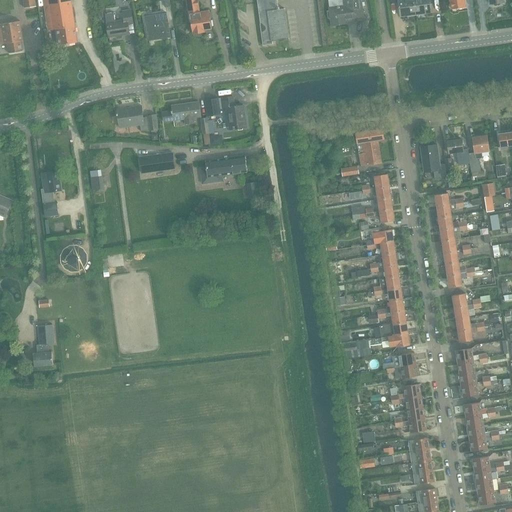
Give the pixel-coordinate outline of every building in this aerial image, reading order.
[(73,0),(45,0),(49,29),(59,27),(61,43),(79,41),(73,0)] [(202,31),(212,29),(209,11),(200,12),(198,0),(186,0),(190,23),(191,23),(193,35),(202,33),(202,31)] [(257,0),(263,45),(273,43),(272,41),(289,38),(285,8),(280,9),(279,7),(278,7),(277,0),(257,0)] [(328,11),(328,18),(331,18),(332,26),(347,24),(347,21),(364,19),(362,1),(370,0),(330,0),(329,0),(330,11),(328,11)] [(416,14),(414,0),(397,0),(400,16),(416,14)] [(430,0),(414,0),(416,14),(432,12),(430,0)] [(450,0),(452,9),(465,7),(464,0),(450,0)] [(105,14),(107,23),(109,37),(130,34),(128,24),(133,24),(131,10),(123,11),(124,20),(115,21),(114,12),(105,14)] [(145,16),(149,41),(170,38),(167,13),(145,16)] [(20,21),(0,23),(0,44),(7,43),(8,48),(8,53),(23,51),(21,41),(23,41),(20,21)] [(222,99),(223,109),(227,108),(229,123),(233,122),(233,129),(247,127),(244,105),(235,107),(234,97),(222,99)] [(220,113),(218,99),(205,100),(207,115),(220,113)] [(172,105),(172,110),(163,112),(165,122),(185,119),(186,124),(189,123),(195,122),(194,117),(201,117),(199,101),(172,105)] [(117,108),(120,125),(129,124),(129,126),(140,125),(141,131),(158,129),(156,114),(144,116),(142,105),(117,108)] [(203,134),(204,145),(210,144),(209,133),(210,133),(209,129),(207,117),(200,118),(202,134),(203,134)] [(355,126),(337,129),(338,133),(345,132),(346,137),(353,136),(352,131),(356,130),(355,126)] [(382,128),(356,133),(359,154),(365,153),(367,165),(381,162),(378,139),(384,138),(382,128)] [(511,131),(499,133),(501,146),(511,144),(511,131)] [(475,152),(469,152),(472,176),(484,175),(484,170),(481,171),(480,157),(482,157),(482,151),(489,150),(487,135),(473,137),(475,152)] [(220,136),(211,136),(211,145),(220,144),(220,136)] [(463,150),(462,138),(447,140),(448,153),(457,151),(458,157),(464,156),(463,150)] [(445,158),(445,163),(439,164),(436,143),(421,146),(424,171),(434,170),(435,178),(447,176),(446,171),(453,170),(452,158),(445,158)] [(140,156),(142,172),(175,168),(173,152),(140,156)] [(206,160),(206,167),(201,168),(203,183),(223,180),(223,174),(248,171),(246,155),(206,160)] [(496,174),(496,177),(506,175),(506,172),(505,165),(495,166),(496,174)] [(357,166),(340,169),(341,176),(358,174),(357,166)] [(44,189),(42,189),(45,215),(58,214),(56,200),(52,201),(50,191),(61,189),(59,171),(42,173),(44,189)] [(376,187),(389,184),(387,173),(374,175),(376,187)] [(104,189),(102,176),(90,178),(92,190),(104,189)] [(483,183),(484,195),(496,194),(494,181),(483,183)] [(377,192),(378,198),(391,196),(389,184),(376,187),(376,188),(370,189),(370,188),(362,189),(363,194),(377,192)] [(362,191),(349,192),(350,199),(362,197),(362,191)] [(435,194),(437,207),(449,204),(448,192),(435,194)] [(0,212),(5,215),(11,201),(0,196),(0,212)] [(378,198),(380,210),(393,209),(391,196),(378,198)] [(437,207),(439,218),(452,216),(450,209),(456,208),(456,207),(464,206),(464,201),(456,203),(449,204),(437,207)] [(493,203),(486,204),(487,212),(494,211),(493,203)] [(373,211),(366,213),(352,215),(352,219),(355,220),(357,218),(381,215),(382,222),(395,220),(393,209),(380,210),(373,211)] [(439,218),(441,230),(453,227),(452,216),(439,218)] [(366,221),(359,222),(360,230),(367,229),(366,221)] [(441,230),(442,241),(455,240),(454,232),(460,231),(460,230),(468,229),(467,225),(459,226),(453,227),(441,230)] [(392,228),(373,231),(374,240),(375,244),(381,243),(394,241),(392,228)] [(442,241),(444,252),(457,250),(455,240),(442,241)] [(383,254),(396,252),(394,241),(381,243),(375,244),(367,245),(367,249),(382,247),(383,254)] [(471,253),(470,244),(462,245),(463,254),(471,253)] [(66,256),(66,257),(66,259),(66,260),(66,261),(67,262),(68,263),(69,264),(70,264),(71,265),(72,265),(73,265),(74,266),(76,265),(77,265),(78,264),(79,264),(80,263),(80,262),(81,262),(81,261),(82,260),(82,258),(82,256),(81,254),(81,253),(80,252),(79,251),(78,250),(77,250),(76,250),(75,249),(74,249),(73,249),(70,250),(68,252),(66,254),(66,255),(66,256)] [(444,252),(446,264),(459,262),(457,250),(444,252)] [(385,266),(398,264),(396,252),(383,254),(384,261),(370,264),(370,265),(370,268),(370,269),(378,267),(385,266)] [(446,264),(448,276),(481,272),(481,271),(474,272),(466,273),(460,274),(459,262),(446,264)] [(386,278),(399,276),(398,264),(385,266),(386,278)] [(481,272),(448,276),(449,287),(462,285),(461,278),(482,275),(481,272)] [(374,291),(401,287),(399,276),(386,278),(387,284),(373,287),(374,291)] [(390,301),(403,299),(401,287),(374,291),(375,295),(389,293),(390,301)] [(452,294),(454,307),(467,305),(465,292),(452,294)] [(344,297),(334,298),(335,306),(345,305),(344,297)] [(39,300),(40,308),(50,307),(49,299),(39,300)] [(378,314),(405,311),(403,299),(390,301),(391,307),(377,310),(377,314),(378,314)] [(454,307),(456,318),(469,316),(468,309),(481,307),(481,303),(473,304),(467,305),(454,307)] [(405,311),(378,314),(378,320),(384,319),(384,324),(393,323),(394,324),(407,322),(405,311)] [(499,321),(498,313),(490,314),(492,322),(499,321)] [(378,314),(361,317),(362,325),(379,323),(378,320),(378,314)] [(456,318),(458,330),(471,328),(469,316),(456,318)] [(407,322),(394,324),(395,334),(408,333),(407,322)] [(37,352),(33,353),(34,366),(53,364),(52,351),(49,351),(48,343),(54,343),(52,324),(38,325),(39,344),(36,344),(37,352)] [(471,328),(458,330),(460,341),(473,339),(471,328)] [(348,330),(339,331),(340,342),(349,340),(348,330)] [(408,333),(381,337),(382,341),(389,340),(390,346),(397,345),(397,346),(410,344),(408,333)] [(369,340),(370,346),(382,344),(381,337),(369,339),(369,340)] [(356,342),(342,344),(343,351),(344,359),(358,357),(372,355),(370,346),(369,340),(356,342)] [(455,350),(457,362),(487,356),(486,353),(473,355),(471,348),(455,350)] [(400,362),(400,366),(416,364),(415,352),(398,354),(400,362)] [(457,362),(459,373),(475,370),(473,360),(479,359),(480,363),(488,362),(487,356),(457,362)] [(394,367),(387,369),(387,372),(395,371),(396,378),(402,377),(402,378),(418,375),(416,364),(400,366),(394,367)] [(459,373),(461,385),(477,381),(475,370),(459,373)] [(477,381),(461,385),(463,396),(479,393),(477,381)] [(391,395),(391,400),(421,394),(419,383),(403,386),(404,393),(400,394),(391,395)] [(406,402),(407,409),(423,407),(421,394),(391,400),(392,404),(406,402)] [(464,404),(466,415),(482,413),(487,412),(495,411),(495,407),(481,409),(480,402),(464,404)] [(408,416),(402,417),(403,422),(425,418),(423,407),(407,409),(408,416)] [(466,415),(468,427),(484,425),(482,413),(466,415)] [(403,422),(395,423),(395,427),(409,425),(410,432),(426,429),(425,418),(403,422)] [(468,427),(469,439),(499,435),(498,430),(485,432),(484,425),(468,427)] [(362,433),(363,443),(375,441),(374,433),(374,432),(362,433)] [(499,435),(469,439),(471,450),(487,448),(486,440),(491,439),(492,440),(500,439),(499,435)] [(408,441),(410,451),(430,448),(428,437),(415,439),(415,440),(408,441)] [(362,450),(375,448),(374,442),(357,445),(358,455),(363,455),(362,450)] [(383,448),(384,455),(394,454),(393,447),(383,448)] [(410,451),(412,462),(431,460),(430,448),(410,451)] [(473,458),(475,470),(504,465),(503,461),(490,463),(488,456),(473,458)] [(365,459),(358,460),(359,468),(367,467),(375,466),(373,458),(365,459)] [(412,462),(413,473),(433,470),(431,460),(412,462)] [(475,470),(476,481),(492,478),(491,473),(505,470),(504,465),(475,470)] [(433,470),(413,473),(415,484),(421,483),(435,481),(433,470)] [(501,482),(508,482),(507,472),(500,472),(501,482)] [(476,481),(478,492),(494,489),(492,478),(476,481)] [(499,485),(500,494),(508,493),(506,484),(499,485)] [(416,491),(418,501),(437,498),(436,487),(422,489),(422,490),(416,491)] [(494,489),(478,492),(480,504),(496,502),(494,489)] [(418,501),(419,511),(430,511),(439,511),(437,498),(418,501)]
